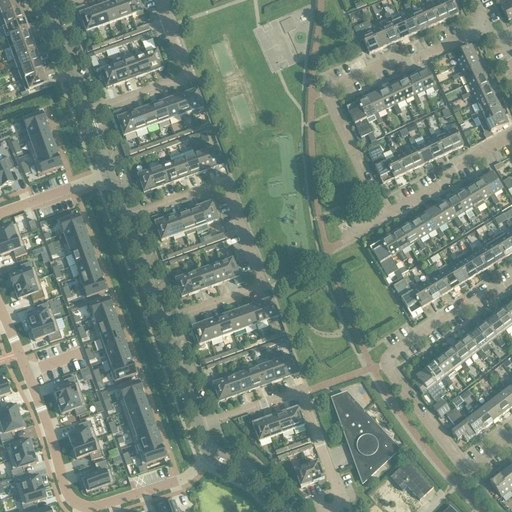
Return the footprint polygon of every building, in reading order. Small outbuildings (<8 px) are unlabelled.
[(0,16),(30,6),(28,2),(22,4),(21,6),(19,7),(18,5),(19,5),(17,0),(12,0),(0,4),(0,16)] [(131,17),(125,0),(124,0),(120,2),(118,1),(114,3),(120,21),(131,17)] [(143,9),(142,6),(140,5),(138,0),(125,0),(131,17),(143,13),(142,11),(143,9)] [(458,16),(451,0),(444,0),(440,2),(448,20),(458,16)] [(438,24),(430,6),(432,6),(430,1),(426,3),(428,7),(420,11),(428,29),(438,24)] [(448,20),(440,2),(432,6),(430,6),(438,24),(448,20)] [(511,20),(511,4),(510,2),(500,6),(508,23),(511,20)] [(120,21),(114,3),(109,4),(108,6),(103,8),(109,25),(120,21)] [(24,20),(22,14),(21,14),(20,12),(23,11),(25,13),(31,10),(30,6),(0,16),(0,21),(2,28),(24,20)] [(109,25),(103,8),(97,10),(96,9),(91,11),(98,29),(109,25)] [(418,33),(410,15),(412,14),(410,10),(406,12),(408,16),(400,20),(408,38),(418,33)] [(98,29),(91,11),(86,13),(85,14),(80,16),(82,22),(81,24),(84,31),(85,32),(86,33),(98,29)] [(420,11),(412,14),(410,15),(418,33),(428,29),(420,11)] [(399,42),(390,24),(392,23),(390,19),(386,20),(389,25),(381,28),(389,46),(399,42)] [(6,39),(37,28),(36,23),(29,25),(29,28),(26,29),(26,27),(27,26),(24,20),(2,28),(6,39)] [(400,20),(392,23),(390,24),(399,42),(408,38),(400,20)] [(149,31),(148,25),(136,30),(137,32),(138,35),(149,31)] [(379,51),(371,33),(373,32),(371,27),(367,29),(366,28),(355,33),(360,43),(362,42),(369,56),(379,51)] [(32,41),(30,35),(29,35),(28,33),(31,33),(32,34),(39,32),(37,28),(6,39),(10,49),(32,41)] [(389,46),(381,28),(373,32),(371,33),(379,51),(389,46)] [(141,43),(156,37),(154,32),(139,37),(141,43)] [(14,60),(45,49),(43,45),(37,47),(36,49),(34,50),(33,48),(34,48),(32,41),(10,49),(14,60)] [(458,66),(476,57),(471,47),(453,56),(453,54),(447,56),(449,60),(454,58),(458,66)] [(40,63),(38,57),(36,57),(36,55),(38,54),(40,56),(47,53),(45,49),(14,60),(18,71),(40,63)] [(164,70),(160,59),(158,53),(157,51),(150,54),(145,56),(151,73),(157,71),(158,72),(164,70)] [(151,73),(145,56),(134,60),(141,78),(145,76),(146,75),(151,73)] [(480,67),(476,57),(458,66),(461,74),(462,76),(480,67)] [(141,78),(134,60),(123,64),(129,81),(134,79),(136,80),(141,78)] [(22,81),(53,70),(51,66),(45,68),(44,71),(42,72),(41,70),(42,69),(40,63),(18,71),(22,81)] [(129,81),(123,64),(111,68),(118,86),(123,84),(124,83),(129,81)] [(485,77),(480,67),(462,76),(461,74),(457,76),(459,80),(463,78),(467,86),(485,77)] [(118,86),(111,68),(100,72),(100,74),(100,75),(102,82),(104,83),(106,89),(112,87),(113,88),(118,86)] [(48,85),(45,78),(44,78),(44,76),(46,76),(48,77),(54,75),(53,70),(22,81),(26,93),(48,85)] [(434,87),(426,70),(416,75),(424,92),(432,89),(434,93),(438,92),(436,86),(434,87)] [(424,92),(416,75),(407,80),(415,97),(417,96),(424,92)] [(489,87),(485,77),(467,86),(471,93),(472,95),(489,87)] [(415,97),(407,80),(397,84),(405,102),(413,98),(415,103),(419,101),(417,96),(415,97)] [(405,102),(397,84),(387,89),(395,106),(397,105),(405,102)] [(494,97),(489,87),(472,95),(471,93),(466,95),(468,99),(472,97),(476,105),(494,97)] [(395,106),(387,89),(377,94),(385,111),(393,107),(395,112),(399,110),(397,105),(395,106)] [(203,109),(197,91),(191,93),(191,94),(185,96),(191,113),(203,109)] [(385,111),(377,94),(367,98),(376,116),(377,115),(385,111)] [(191,113),(185,96),(180,98),(178,97),(174,99),(180,117),(191,113)] [(499,106),(494,97),(476,105),(480,113),(481,115),(499,106)] [(376,116),(367,98),(358,103),(366,120),(374,116),(376,121),(380,119),(377,115),(376,116)] [(180,117),(174,99),(169,101),(168,102),(163,104),(169,121),(180,117)] [(366,120),(358,103),(346,108),(361,139),(372,134),(366,120)] [(169,121),(163,104),(157,106),(156,105),(151,107),(158,126),(169,121)] [(458,106),(451,109),(454,115),(461,111),(458,106)] [(503,116),(499,106),(481,115),(480,113),(475,115),(477,119),(481,127),(503,116)] [(158,126),(151,107),(146,109),(146,111),(140,112),(146,130),(158,126)] [(135,134),(128,115),(124,117),(122,112),(121,111),(113,114),(113,115),(116,123),(117,124),(118,124),(119,127),(119,128),(121,135),(123,136),(124,138),(135,134)] [(146,130),(140,112),(135,114),(133,114),(128,115),(135,134),(146,130)] [(33,117),(18,123),(22,135),(27,133),(27,132),(46,126),(44,121),(46,120),(44,114),(40,115),(33,117)] [(491,134),(508,126),(503,116),(481,127),(484,134),(483,135),(486,141),(492,138),(491,134)] [(463,148),(455,131),(457,130),(454,125),(450,127),(452,132),(445,135),(453,153),(463,148)] [(46,126),(27,132),(27,133),(30,143),(50,136),(46,126)] [(469,133),(463,135),(466,141),(471,138),(469,133)] [(443,157),(435,140),(437,139),(435,134),(431,136),(433,141),(425,144),(433,162),(443,157)] [(445,135),(437,139),(435,140),(443,157),(453,153),(445,135)] [(30,143),(26,144),(30,156),(53,147),(50,136),(30,143)] [(423,166),(415,149),(417,148),(415,143),(411,145),(413,150),(406,154),(414,171),(423,166)] [(433,162),(425,144),(417,148),(415,149),(423,166),(433,162)] [(53,147),(30,156),(34,166),(57,158),(53,147)] [(224,166),(217,148),(205,152),(212,169),(217,167),(219,168),(224,166)] [(394,180),(386,163),(380,149),(368,155),(382,186),(394,180)] [(194,156),(192,151),(181,155),(189,177),(194,175),(196,176),(201,174),(194,156)] [(212,169),(205,152),(194,156),(201,174),(206,173),(206,171),(212,169)] [(404,176),(396,158),(398,157),(396,153),(392,155),(394,159),(386,163),(394,180),(404,176)] [(406,154),(398,157),(396,158),(404,176),(414,171),(406,154)] [(184,179),(189,177),(181,155),(170,159),(172,164),(178,182),(183,181),(184,179)] [(9,158),(0,162),(0,185),(2,190),(13,185),(8,173),(14,170),(9,158)] [(57,158),(34,166),(38,177),(63,168),(61,162),(59,163),(57,158)] [(178,182),(172,164),(160,168),(166,185),(172,183),(173,184),(178,182)] [(166,185),(160,168),(149,172),(156,191),(160,189),(161,187),(166,185)] [(156,191),(149,172),(137,176),(138,178),(137,180),(140,187),(141,188),(144,194),(149,192),(151,192),(156,191)] [(501,191),(491,174),(482,180),(492,197),(494,196),(501,191)] [(492,197),(482,180),(473,186),(483,202),(490,198),(493,202),(496,200),(494,196),(492,197)] [(483,202),(473,186),(463,191),(473,208),(475,207),(477,209),(484,205),(483,202)] [(473,208),(463,191),(454,197),(464,213),(472,209),(474,213),(478,211),(477,209),(475,207),(473,208)] [(464,214),(454,197),(445,203),(455,219),(457,218),(464,214)] [(218,218),(217,214),(215,214),(212,203),(206,205),(206,207),(200,209),(207,226),(218,222),(217,220),(218,218)] [(455,219),(445,203),(436,208),(446,225),(453,220),(456,225),(460,222),(457,218),(455,219)] [(446,225),(436,208),(427,214),(437,230),(438,229),(446,225)] [(207,226),(200,209),(195,211),(193,210),(189,212),(196,231),(197,235),(208,231),(207,226)] [(196,231),(189,212),(184,213),(183,215),(178,217),(184,234),(184,235),(185,235),(186,236),(187,237),(195,234),(195,233),(196,231)] [(437,230),(427,214),(417,220),(427,236),(435,231),(437,236),(441,234),(438,229),(437,230)] [(80,216),(59,224),(63,235),(83,228),(81,223),(83,222),(80,216)] [(173,238),(166,220),(162,221),(160,217),(159,216),(151,219),(150,221),(153,228),(155,229),(156,228),(157,231),(156,233),(159,240),(161,241),(161,242),(173,238)] [(184,234),(178,217),(172,219),(171,218),(166,220),(173,238),(184,234)] [(427,236),(417,220),(408,225),(418,242),(420,240),(427,236)] [(35,221),(28,224),(31,233),(38,231),(35,221)] [(16,225),(0,231),(0,244),(20,237),(16,225)] [(418,242),(408,225),(399,231),(409,247),(416,243),(419,247),(423,245),(420,240),(418,242)] [(83,228),(63,235),(67,245),(67,246),(86,239),(83,228)] [(409,247),(399,231),(389,236),(400,253),(402,252),(409,247)] [(225,240),(223,234),(211,238),(212,241),(213,244),(225,240)] [(511,254),(511,250),(504,237),(502,234),(495,239),(496,241),(494,243),(505,259),(511,254)] [(400,253),(389,236),(381,242),(391,258),(398,254),(400,258),(404,256),(402,252),(400,253)] [(20,237),(0,244),(0,257),(0,258),(13,253),(15,260),(27,255),(20,237)] [(505,259),(494,243),(496,241),(495,239),(494,237),(490,239),(491,241),(484,245),(485,248),(495,265),(505,259)] [(67,245),(63,247),(67,259),(71,257),(71,256),(90,250),(86,239),(67,246),(67,245)] [(228,248),(226,242),(214,246),(215,250),(216,252),(228,248)] [(398,271),(391,258),(381,242),(369,249),(387,278),(398,271)] [(486,270),(476,254),(478,253),(475,248),(471,251),(474,255),(467,259),(477,276),(486,270)] [(495,265),(485,248),(478,253),(476,254),(486,270),(495,265)] [(90,250),(71,256),(71,257),(75,267),(94,260),(90,250)] [(477,276),(467,259),(464,254),(456,259),(454,255),(450,257),(453,262),(457,260),(459,264),(458,265),(468,281),(477,276)] [(94,260),(75,267),(79,277),(79,278),(98,271),(94,260)] [(239,279),(235,268),(236,267),(235,263),(233,262),(232,260),(221,264),(227,282),(232,280),(234,280),(239,279)] [(468,281),(458,265),(459,264),(457,260),(453,262),(456,266),(448,271),(458,287),(468,281)] [(22,273),(10,278),(14,290),(38,281),(32,263),(20,267),(22,273)] [(227,282),(221,264),(209,269),(216,287),(221,285),(221,283),(227,282)] [(458,287),(448,271),(446,266),(438,271),(441,275),(439,276),(449,293),(458,287)] [(216,287),(209,269),(198,273),(204,290),(209,288),(211,289),(216,287)] [(79,277),(76,278),(81,290),(83,289),(102,282),(98,271),(79,278),(79,277)] [(449,293),(439,276),(441,275),(438,271),(435,273),(437,277),(430,282),(440,298),(449,293)] [(204,290),(198,273),(187,277),(193,295),(198,293),(199,292),(204,290)] [(193,295),(187,277),(175,281),(176,282),(175,284),(177,291),(179,292),(181,298),(187,296),(188,297),(193,295)] [(422,309),(412,293),(404,280),(393,287),(411,316),(422,309)] [(38,281),(14,290),(18,301),(30,297),(33,303),(44,299),(38,281)] [(102,282),(83,289),(87,300),(108,292),(105,286),(104,287),(102,282)] [(431,304),(421,287),(423,286),(420,282),(416,284),(419,289),(412,293),(422,309),(431,304)] [(440,298),(430,282),(423,286),(421,287),(431,304),(440,298)] [(110,299),(87,308),(91,319),(112,311),(111,306),(113,306),(110,299)] [(278,318),(272,300),(267,302),(266,303),(261,305),(267,322),(278,318)] [(39,315),(26,319),(31,331),(55,322),(49,304),(37,308),(39,315)] [(511,305),(511,304),(502,311),(511,323),(511,305)] [(267,322),(261,305),(255,307),(254,306),(249,308),(255,326),(267,322)] [(255,326),(249,308),(244,310),(243,311),(238,313),(244,330),(255,326)] [(91,319),(89,319),(93,331),(116,322),(112,311),(91,319)] [(511,323),(502,311),(494,317),(505,332),(511,327),(511,323)] [(244,330),(238,313),(233,315),(231,314),(226,316),(233,334),(244,330)] [(233,334),(226,316),(221,318),(221,319),(215,321),(222,338),(233,334)] [(505,332),(494,317),(485,324),(496,339),(498,337),(505,332)] [(222,338),(215,321),(210,323),(208,322),(204,324),(210,343),(222,338)] [(55,322),(31,331),(35,342),(47,338),(50,344),(62,340),(55,322)] [(116,322),(93,331),(97,342),(99,341),(99,340),(120,333),(116,322)] [(210,343),(204,324),(199,326),(198,328),(192,330),(195,336),(194,337),(196,344),(198,345),(199,347),(210,343)] [(496,339),(485,324),(476,331),(488,345),(495,340),(498,344),(501,342),(498,337),(496,339)] [(488,345),(476,331),(467,337),(479,352),(481,351),(488,345)] [(120,333),(99,340),(99,341),(103,351),(124,343),(120,333)] [(479,352),(467,337),(459,344),(470,359),(477,353),(480,358),(484,355),(481,351),(479,352)] [(124,343),(103,351),(106,362),(128,354),(124,343)] [(470,359),(459,344),(450,350),(462,365),(463,364),(470,359)] [(462,365),(450,350),(442,357),(453,372),(460,367),(463,371),(467,368),(463,364),(462,365)] [(128,354),(106,362),(110,373),(132,365),(128,354)] [(299,375),(292,357),(281,361),(287,378),(292,376),(294,377),(299,375)] [(453,372),(442,357),(433,363),(445,378),(446,377),(453,372)] [(287,378),(281,361),(269,365),(276,383),(281,381),(281,380),(287,378)] [(445,378),(433,363),(425,370),(427,372),(436,385),(443,380),(446,384),(450,381),(446,377),(445,378)] [(132,365),(110,373),(114,384),(138,375),(135,369),(133,370),(132,365)] [(276,383),(269,365),(258,369),(264,386),(269,384),(271,385),(276,383)] [(264,386),(258,369),(247,373),(253,391),(258,390),(259,388),(264,386)] [(445,396),(436,385),(427,372),(425,370),(416,377),(420,383),(415,386),(422,395),(427,392),(437,405),(432,409),(436,414),(446,407),(440,400),(445,396)] [(253,391),(247,373),(235,377),(242,394),(247,392),(249,393),(253,391)] [(242,394),(235,377),(224,381),(231,399),(236,398),(236,396),(242,394)] [(65,388),(53,393),(57,405),(82,396),(75,378),(63,382),(65,388)] [(231,399),(224,381),(213,385),(213,387),(212,388),(215,396),(217,396),(219,402),(224,400),(226,401),(231,399)] [(6,383),(0,384),(0,398),(10,395),(6,383)] [(140,383),(119,390),(123,401),(142,395),(141,390),(142,389),(140,383)] [(511,408),(511,395),(507,389),(509,387),(506,383),(502,386),(505,390),(498,395),(510,410),(511,408)] [(123,401),(118,403),(123,414),(146,405),(142,395),(123,401)] [(398,451),(346,395),(332,400),(350,450),(352,449),(355,456),(353,457),(363,483),(398,451)] [(498,395),(492,401),(490,402),(501,417),(510,410),(498,395)] [(82,396),(57,405),(61,416),(74,412),(76,418),(88,414),(82,396)] [(501,417),(490,402),(492,401),(489,397),(485,399),(488,403),(481,408),(493,423),(501,417)] [(146,405),(123,414),(126,425),(150,416),(146,405)] [(0,407),(0,424),(19,418),(18,413),(20,413),(18,406),(1,412),(0,407)] [(476,436),(464,422),(464,421),(455,410),(451,413),(446,407),(436,414),(440,419),(445,415),(455,428),(450,432),(457,441),(462,438),(467,443),(476,436)] [(304,423),(303,419),(302,419),(298,408),(293,410),(292,412),(287,414),(293,431),(304,427),(304,425),(304,423)] [(493,423),(481,408),(474,414),(473,415),(484,430),(493,423)] [(484,430),(473,415),(474,414),(471,410),(468,412),(471,416),(464,421),(464,422),(476,436),(484,430)] [(293,431),(287,414),(281,416),(280,415),(276,416),(282,435),(293,431)] [(150,416),(126,425),(130,435),(154,427),(150,416)] [(282,435),(276,416),(270,418),(269,420),(264,422),(270,439),(282,435)] [(19,418),(0,424),(0,440),(1,444),(13,440),(11,434),(25,429),(23,423),(21,423),(19,418)] [(80,433),(68,437),(72,449),(97,440),(90,422),(78,427),(80,433)] [(270,439),(264,422),(259,424),(257,423),(252,425),(255,432),(254,434),(256,441),(258,442),(258,443),(270,439)] [(154,427),(130,435),(134,446),(158,437),(154,427)] [(158,437),(134,446),(138,457),(162,448),(158,437)] [(13,440),(1,444),(3,450),(5,450),(9,461),(33,453),(31,448),(33,447),(31,441),(15,446),(13,440)] [(97,440),(72,449),(76,461),(89,456),(91,463),(103,458),(97,440)] [(162,448),(138,457),(142,468),(168,459),(165,453),(163,453),(162,448)] [(33,453),(9,461),(12,472),(10,472),(13,479),(25,475),(23,469),(38,464),(36,457),(34,458),(33,453)] [(91,478),(81,481),(86,494),(114,484),(106,462),(94,466),(97,472),(90,475),(91,478)] [(433,489),(408,462),(390,479),(403,492),(407,488),(420,502),(433,489)] [(323,476),(322,475),(320,471),(321,469),(320,465),(318,465),(317,463),(306,467),(312,484),(317,482),(318,486),(320,486),(325,484),(326,483),(323,476)] [(312,484),(306,467),(294,471),(295,473),(294,474),(296,481),(298,482),(301,489),(306,488),(307,486),(312,484)] [(511,490),(511,476),(505,468),(502,471),(504,473),(498,478),(510,492),(511,490)] [(25,475),(13,479),(18,497),(42,489),(41,484),(42,483),(40,477),(27,481),(25,475)] [(510,492),(498,478),(490,484),(501,499),(510,492)] [(42,489),(18,497),(23,511),(31,511),(36,510),(34,504),(46,500),(42,489)] [(173,501),(159,506),(161,511),(179,511),(179,510),(176,511),(173,501)]
